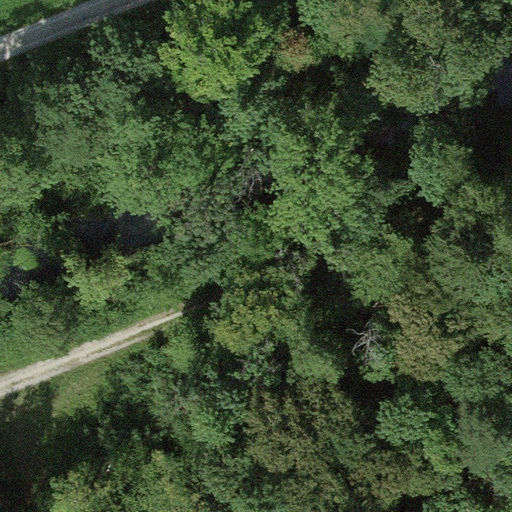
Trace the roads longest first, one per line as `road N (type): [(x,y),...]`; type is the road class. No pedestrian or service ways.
road 1 (track): [(511,181),(0,386)]
road 2 (track): [(125,0),(0,51)]
